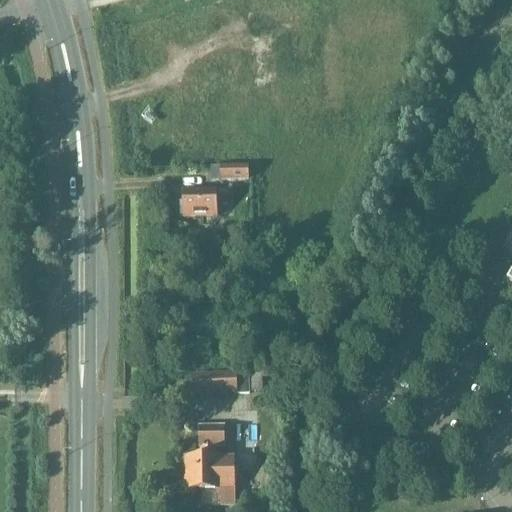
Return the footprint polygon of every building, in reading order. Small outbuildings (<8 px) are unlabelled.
[(200,103),(198,103),(198,105),(180,106),(181,119),(178,119),(178,131),(181,130),(181,133),(214,132),(213,103),(211,103),(210,94),(216,94),(216,89),(248,88),(249,61),(198,63),(198,90),(200,90),(200,103)] [(221,183),(250,182),(249,169),(221,170),(221,183)] [(228,204),(228,192),(183,193),(183,204),(180,204),(181,217),(183,217),(183,219),(217,218),(216,205),(228,204)] [(192,396),(236,394),(234,374),(191,377),(192,396)] [(188,475),(185,477),(186,486),(188,488),(188,493),(190,493),(190,492),(234,490),(233,459),(217,460),(217,459),(215,459),(215,448),(224,448),(223,428),(199,429),(200,449),(201,449),(201,460),(188,460),(188,475)]
